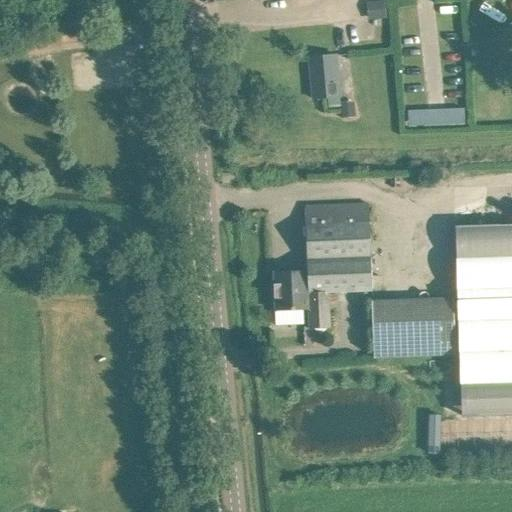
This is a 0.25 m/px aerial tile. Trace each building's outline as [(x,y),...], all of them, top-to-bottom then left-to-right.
[(337,55),(309,58),(313,98),(341,96),(337,55)] [(490,119),(511,117),(511,99),(511,97),(489,99),(490,119)] [(305,207),(308,270),(372,268),(369,204),(305,207)] [(511,224),(455,227),(456,257),(459,340),(459,355),(462,417),(511,415),(511,224)] [(373,291),(372,268),(308,270),(274,272),(275,311),(309,310),(310,329),(330,328),(329,292),(373,291)] [(454,353),(453,298),(373,300),(374,355),(454,353)]
